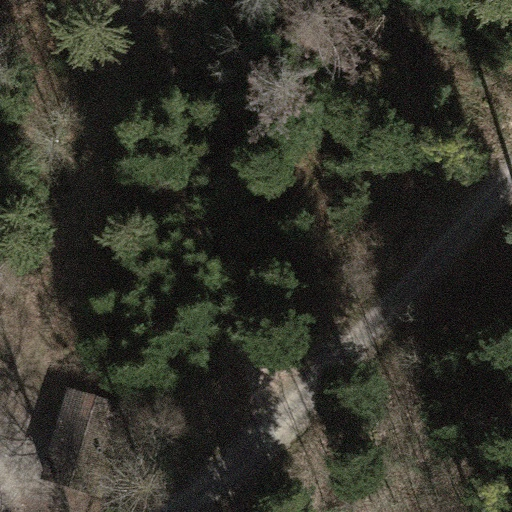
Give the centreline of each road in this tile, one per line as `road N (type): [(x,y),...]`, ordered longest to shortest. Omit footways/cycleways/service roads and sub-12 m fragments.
road 1 (track): [(161,511),(269,435),(511,184)]
road 2 (track): [(0,453),(151,0)]
